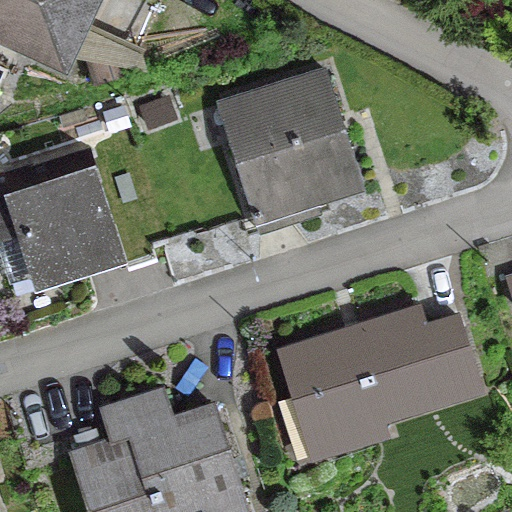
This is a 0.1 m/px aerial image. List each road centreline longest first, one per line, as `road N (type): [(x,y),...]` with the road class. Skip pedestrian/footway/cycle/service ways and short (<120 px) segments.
road 1 (residential): [(0,377),(511,204)]
road 2 (residential): [(322,0),(511,92)]
